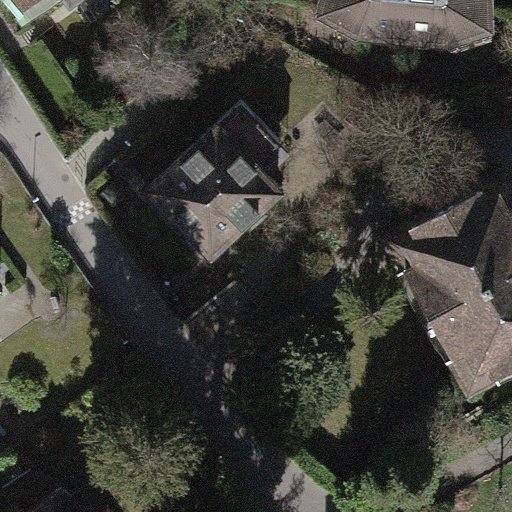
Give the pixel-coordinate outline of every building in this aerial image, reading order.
[(3,0),(15,16),(36,0),(58,0),(61,4),(65,0),(3,0)] [(325,0),(355,19),(382,18),(382,36),(407,36),(408,22),(442,24),(474,8),(474,0),(325,0)] [(235,98),(143,184),(202,246),(269,183),(258,172),(283,148),(235,98)] [(464,381),(511,354),(511,198),(494,165),(379,229),(464,381)] [(60,484),(21,511),(82,511),(78,500),(60,484)]
